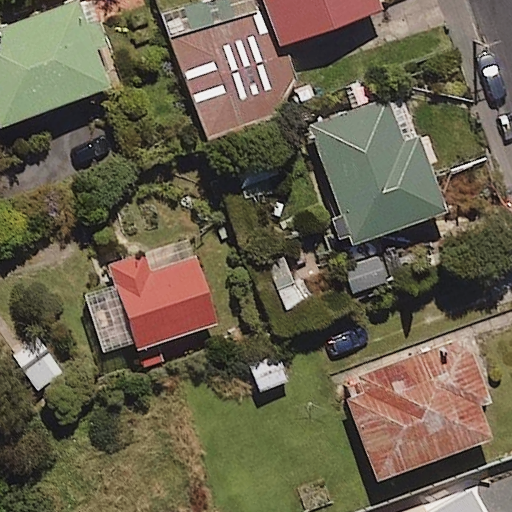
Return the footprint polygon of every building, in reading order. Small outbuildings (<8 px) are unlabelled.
[(0,106),(102,73),(79,0),(51,0),(0,16),(0,106)] [(377,0),(376,0),(186,0),(158,10),(198,120),(297,84),(280,35),(377,0)] [(438,197),(399,86),(305,119),(344,231),(438,197)] [(210,313),(186,231),(105,256),(129,337),(210,313)] [(373,243),(337,254),(346,285),(382,274),(373,243)] [(463,334),(343,376),(374,465),(486,426),(474,393),(483,390),(463,334)] [(275,345),(243,357),(254,386),(286,373),(275,345)]
